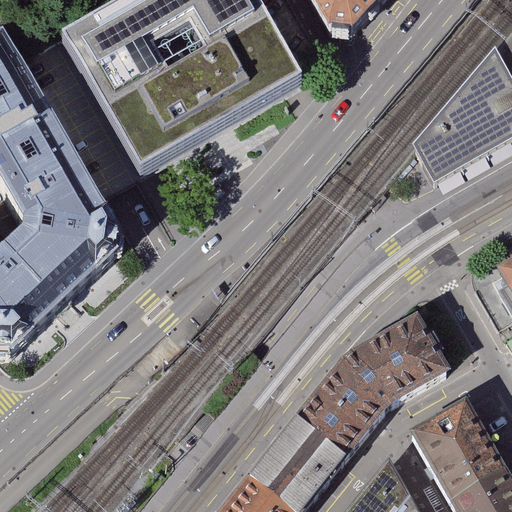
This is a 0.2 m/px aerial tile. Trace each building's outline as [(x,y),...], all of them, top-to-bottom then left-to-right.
[(235,0),(128,0),(50,42),(122,177),(284,90),(235,0)] [(305,0),(325,38),(351,40),(386,0),(305,0)] [(0,368),(7,368),(123,262),(125,251),(3,41),(0,42),(0,195),(24,238),(23,247),(0,267),(0,368)] [(511,113),(511,49),(491,78),(511,113)] [(511,113),(491,78),(414,160),(432,194),(511,152),(511,113)] [(511,271),(493,283),(511,316),(511,271)] [(347,472),(388,420),(450,385),(419,330),(383,350),(348,370),(298,434),(347,472)] [(411,442),(451,511),(504,481),(464,412),(411,442)] [(251,492),(276,511),(315,511),(347,472),(298,434),(275,463),(251,492)] [(354,511),(403,511),(408,506),(388,471),(354,511)] [(451,511),(511,511),(511,495),(504,481),(451,511)] [(276,511),(251,492),(235,511),(276,511)]
